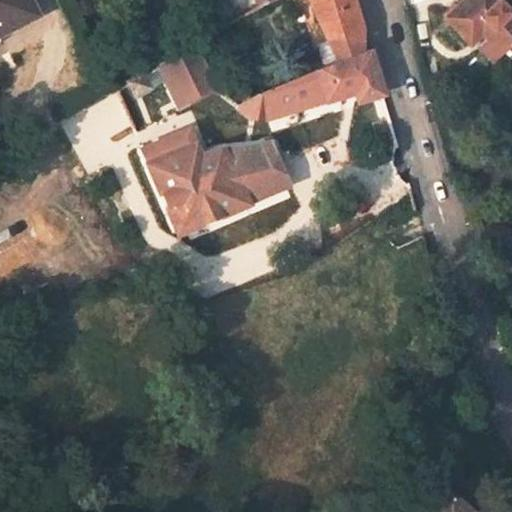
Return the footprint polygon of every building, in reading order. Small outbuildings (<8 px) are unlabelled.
[(0,0),(0,32),(35,14),(28,0),(0,0)] [(360,27),(351,0),(309,0),(336,58),(359,48),(360,27)] [(511,10),(502,0),(462,0),(447,15),(471,40),(482,30),(490,38),(502,50),(511,40),(511,10)] [(483,45),(495,58),(502,50),(490,38),(483,45)] [(170,84),(178,102),(214,84),(195,44),(162,61),(172,83),(170,84)] [(353,91),(356,99),(380,91),(367,50),(359,48),(336,58),(258,91),(247,97),(234,103),(245,114),(260,118),(353,91)] [(134,94),(148,87),(140,72),(125,79),(127,83),(134,94)] [(247,97),(241,86),(224,94),(234,103),(247,97)] [(140,149),(176,232),(218,214),(206,184),(230,173),(220,147),(198,153),(188,129),(140,149)] [(218,214),(279,186),(262,144),(220,147),(230,173),(206,184),(218,214)] [(471,511),(450,493),(436,511),(471,511)]
